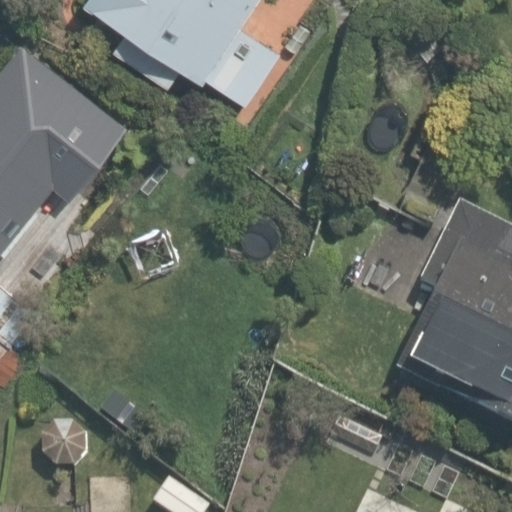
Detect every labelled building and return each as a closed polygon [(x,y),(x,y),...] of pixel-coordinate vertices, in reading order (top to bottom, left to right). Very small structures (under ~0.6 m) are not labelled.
[(243,0),(63,0),(194,85),(199,77),(238,102),(274,47),(231,19),(243,0)] [(82,97),(55,76),(0,76),(0,251),(34,209),(23,201),(77,132),(62,121),(82,97)] [(511,234),(443,201),(381,372),(511,436),(511,234)] [(0,346),(13,329),(0,319),(0,346)] [(204,511),(211,501),(155,464),(132,500),(151,511),(204,511)]
